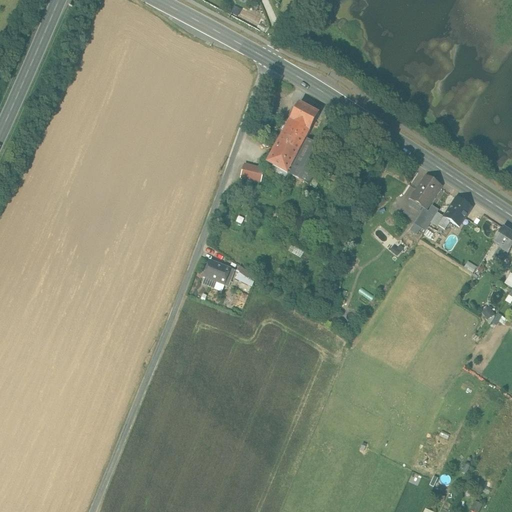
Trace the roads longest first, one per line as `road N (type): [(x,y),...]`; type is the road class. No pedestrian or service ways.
road 1 (unclassified): [(95,511),(268,60)]
road 2 (secondary): [(511,215),(268,60)]
road 3 (primary): [(61,0),(0,137)]
road 4 (secondary): [(268,60),(157,0)]
